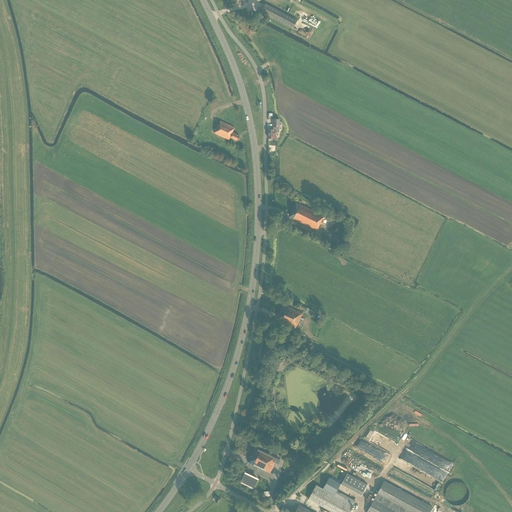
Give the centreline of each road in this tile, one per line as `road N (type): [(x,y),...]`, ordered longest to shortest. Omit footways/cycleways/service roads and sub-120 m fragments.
road 1 (secondary): [(187,468),(224,391),(247,310),(257,228),(254,150)]
road 2 (residential): [(264,145),(257,75),(218,14),(211,17)]
road 3 (secondary): [(254,150),(241,87),(211,17)]
